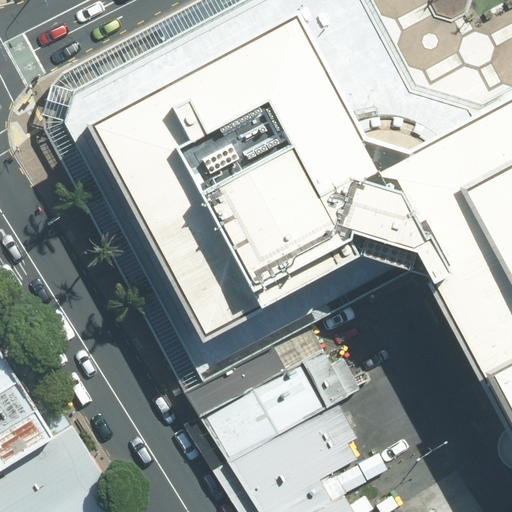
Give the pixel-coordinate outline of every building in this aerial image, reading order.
[(74,93),(248,0),(197,0),(63,73),(52,84),(43,115),(45,129),(186,392),(204,382),(64,124),(74,93)] [(64,124),(204,382),(310,324),(409,271),(432,278),(511,428),(511,90),(482,106),(461,100),(415,86),(369,0),(248,0),(74,93),(69,108),(64,124)] [(201,419),(325,351),(310,324),(204,382),(186,392),(201,419)] [(0,334),(0,355),(9,350),(0,334)] [(9,350),(0,355),(0,394),(26,379),(9,350)] [(228,463),(336,404),(350,397),(325,351),(201,419),(228,463)] [(26,379),(0,394),(0,431),(43,405),(26,379)] [(228,463),(256,511),(308,511),(340,494),(375,474),(336,404),(228,463)] [(43,405),(0,431),(0,468),(51,437),(59,432),(43,405)] [(97,511),(51,437),(0,468),(0,508),(2,511),(97,511)] [(349,511),(340,494),(308,511),(349,511)]
